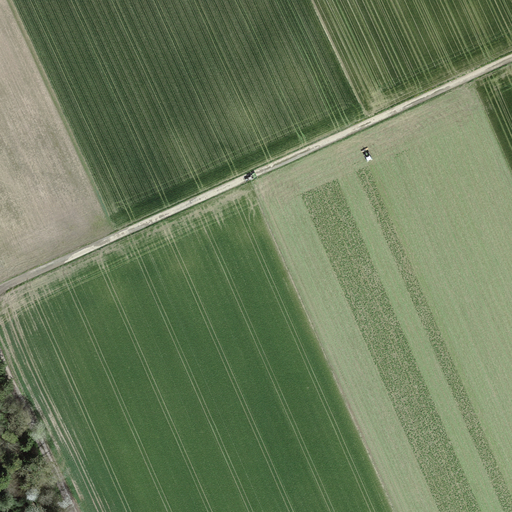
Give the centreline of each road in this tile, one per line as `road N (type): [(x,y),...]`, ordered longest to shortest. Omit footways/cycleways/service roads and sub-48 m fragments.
road 1 (track): [(0,288),(511,56)]
road 2 (track): [(69,511),(0,356)]
